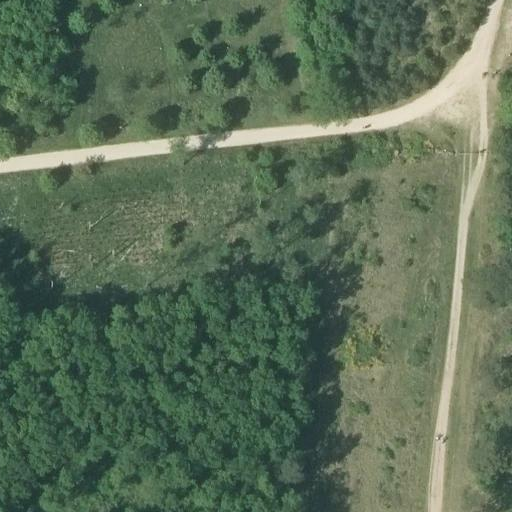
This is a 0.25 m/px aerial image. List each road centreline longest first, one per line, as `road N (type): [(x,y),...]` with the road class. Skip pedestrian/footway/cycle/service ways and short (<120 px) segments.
road 1 (track): [(0,167),(482,110)]
road 2 (track): [(445,511),(482,110)]
